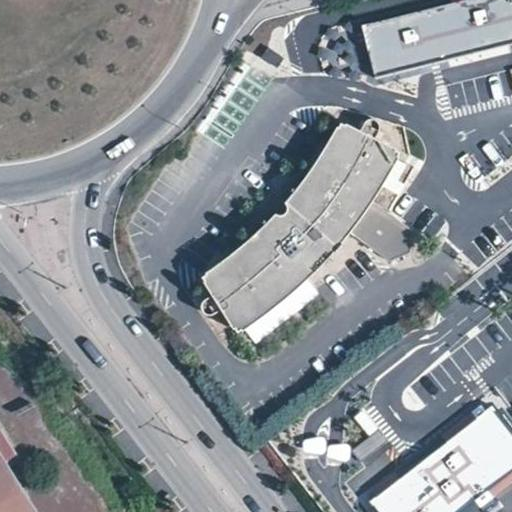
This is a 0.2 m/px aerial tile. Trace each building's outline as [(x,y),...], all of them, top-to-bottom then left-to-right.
[(511,0),(454,0),(362,24),(373,73),(511,42),(511,0)] [(362,137),(341,128),(330,147),(316,169),(293,198),(286,208),(287,213),(287,220),(279,222),(274,220),(255,243),(230,262),(202,284),(210,299),(203,308),(201,313),(203,318),(211,319),(219,314),(231,337),(274,313),(294,295),(316,277),(339,251),(348,236),(362,246),(374,253),(385,260),(392,263),(410,255),(412,234),(373,207),(383,188),(398,163),(401,159),(377,144),(380,134),(377,126),(371,125),(366,130),(362,137)] [(407,168),(398,163),(383,188),(398,197),(403,188),(397,185),(407,168)] [(457,511),(511,469),(511,440),(492,410),(434,451),(381,495),(392,511),(457,511)] [(28,511),(0,466),(0,511),(28,511)]
